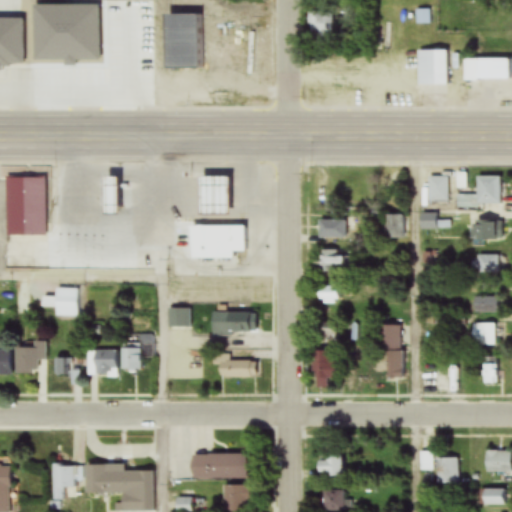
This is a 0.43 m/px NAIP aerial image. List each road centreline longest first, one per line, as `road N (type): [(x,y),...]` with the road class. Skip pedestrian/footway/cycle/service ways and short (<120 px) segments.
road 1 (residential): [(511,413),(0,419)]
road 2 (residential): [(288,511),(286,0)]
road 3 (primary): [(511,137),(0,137)]
road 4 (residential): [(0,277),(161,276)]
